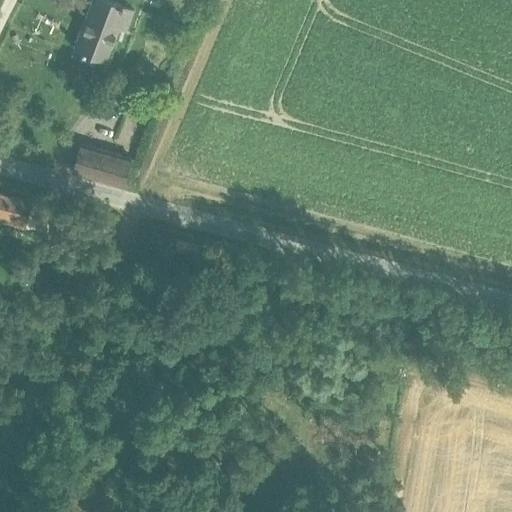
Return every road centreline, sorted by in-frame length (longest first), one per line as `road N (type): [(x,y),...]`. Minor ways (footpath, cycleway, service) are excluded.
road 1 (unclassified): [(511,303),(0,165)]
road 2 (track): [(286,243),(270,303),(286,343),(324,362),(427,380)]
